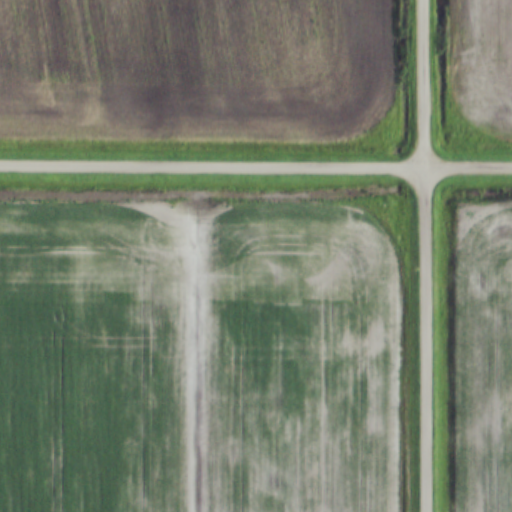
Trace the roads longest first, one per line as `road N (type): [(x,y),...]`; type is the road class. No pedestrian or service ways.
road 1 (residential): [(511,166),(0,164)]
road 2 (residential): [(423,511),(421,0)]
